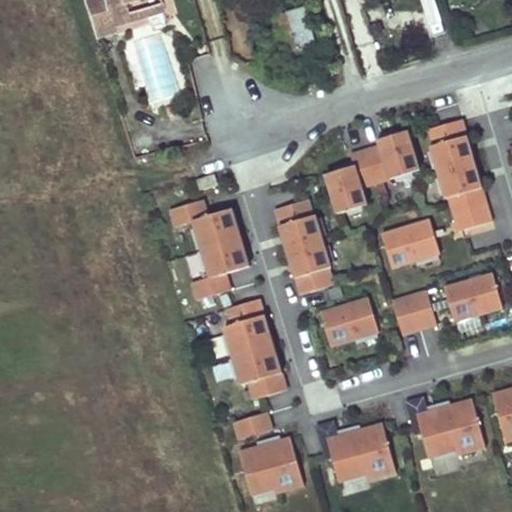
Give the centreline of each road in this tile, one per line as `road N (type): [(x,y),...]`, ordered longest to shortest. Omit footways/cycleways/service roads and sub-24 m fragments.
road 1 (residential): [(511,350),(327,402),(315,397),(255,197),(251,115)]
road 2 (residential): [(251,115),(336,107),(463,69)]
road 3 (residential): [(463,69),(511,224)]
